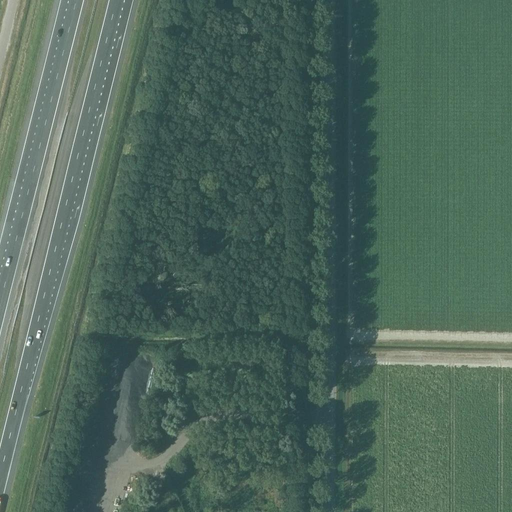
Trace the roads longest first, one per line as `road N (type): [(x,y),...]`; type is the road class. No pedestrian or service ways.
road 1 (unclassified): [(328,511),(329,0)]
road 2 (motorway): [(0,473),(115,0)]
road 3 (motorway): [(75,0),(0,304)]
